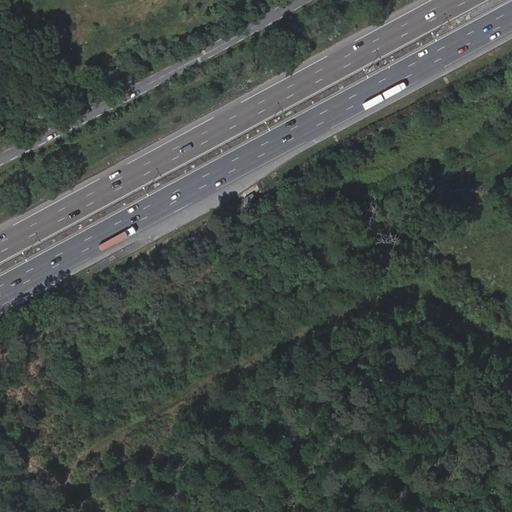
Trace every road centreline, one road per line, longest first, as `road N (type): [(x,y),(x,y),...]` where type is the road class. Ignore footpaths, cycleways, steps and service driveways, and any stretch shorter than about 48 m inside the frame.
road 1 (motorway): [(0,291),(511,15)]
road 2 (motorway): [(463,0),(0,248)]
road 3 (unclassified): [(301,0),(0,159)]
